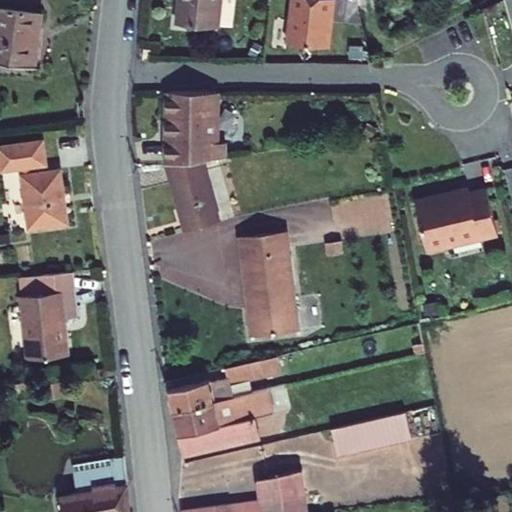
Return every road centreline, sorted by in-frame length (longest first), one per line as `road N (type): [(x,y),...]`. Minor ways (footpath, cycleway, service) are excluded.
road 1 (residential): [(111,74),(111,141),(154,511)]
road 2 (residential): [(111,74),(427,83)]
road 3 (residential): [(425,93),(432,114),(449,126),(471,125),(491,100),(488,79),(462,61),(441,66),(427,83)]
